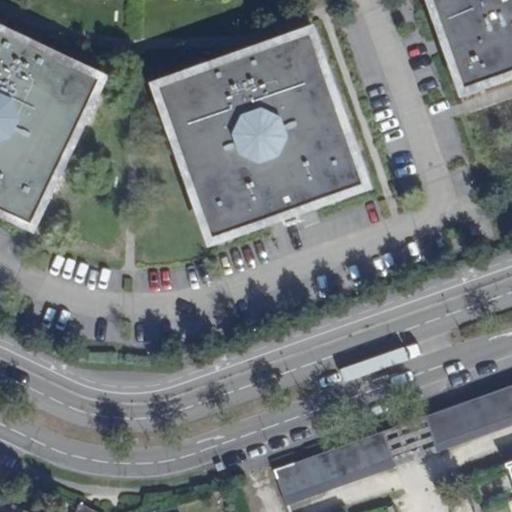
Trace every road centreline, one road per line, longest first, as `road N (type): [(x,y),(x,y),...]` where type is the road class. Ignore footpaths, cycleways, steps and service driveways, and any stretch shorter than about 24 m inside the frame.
road 1 (unclassified): [(511,291),(168,412),(113,419),(0,377)]
road 2 (unclassified): [(5,430),(108,466),(173,458),(511,344)]
